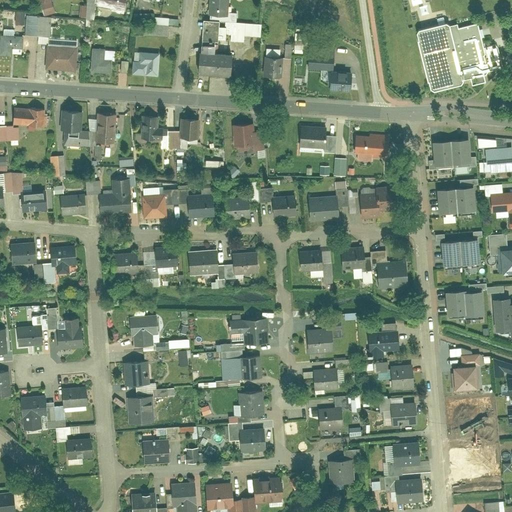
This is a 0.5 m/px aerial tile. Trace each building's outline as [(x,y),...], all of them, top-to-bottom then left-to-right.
[(39,0),(39,2),(41,2),(45,16),(54,13),(51,3),(54,3),(54,0),(39,0)] [(87,0),(85,21),(93,22),(95,0),(87,0)] [(96,0),(96,8),(125,12),(126,0),(96,0)] [(211,0),(210,21),(229,23),(230,0),(211,0)] [(149,14),(134,14),(133,22),(148,22),(149,14)] [(151,17),(150,24),(170,26),(170,18),(151,17)] [(49,45),(47,69),(76,71),(78,41),(52,39),(53,20),(40,19),(38,44),(49,45)] [(204,21),(199,72),(220,74),(235,75),(238,41),(246,42),(247,35),(262,36),(263,26),(204,21)] [(449,22),(415,29),(429,91),(463,84),(462,81),(489,74),(478,23),(457,28),(456,24),(450,25),(449,22)] [(150,24),(149,36),(169,38),(170,26),(150,24)] [(15,29),(4,28),(2,55),(22,56),(23,38),(14,37),(15,29)] [(267,55),(265,77),(282,78),(284,58),(292,58),(294,38),(284,37),(282,57),(267,55)] [(93,49),(91,71),(113,72),(115,51),(93,49)] [(134,51),(133,75),(158,77),(160,53),(134,51)] [(332,91),(349,91),(350,67),(334,67),(335,55),(325,55),(324,72),(332,72),(332,91)] [(122,63),(121,74),(129,75),(130,64),(122,63)] [(45,125),(47,107),(16,105),(15,123),(45,125)] [(83,111),(65,111),(64,143),(90,144),(91,129),(82,129),(83,111)] [(117,114),(99,114),(98,143),(117,144),(117,114)] [(157,140),(158,115),(141,114),(140,139),(157,140)] [(197,139),(198,117),(182,116),(181,129),(168,129),(167,147),(181,148),(182,139),(197,139)] [(262,119),(231,122),(234,145),(252,143),(253,148),(265,147),(262,119)] [(20,125),(0,125),(0,138),(0,140),(20,139),(20,125)] [(327,127),(299,125),(297,152),(335,155),(336,135),(326,134),(327,127)] [(390,135),(354,134),(353,152),(361,153),(358,162),(377,163),(377,157),(388,158),(390,135)] [(496,140),(477,140),(477,149),(496,148),(496,140)] [(468,141),(449,143),(451,168),(475,166),(475,157),(469,158),(468,141)] [(449,143),(432,144),(434,169),(437,169),(451,168),(449,143)] [(511,149),(482,151),(482,161),(485,161),(485,165),(489,164),(489,174),(511,172),(511,159),(511,149)] [(64,153),(51,154),(52,175),(66,174),(64,153)] [(115,196),(101,196),(102,215),(133,213),(131,178),(114,179),(115,196)] [(99,180),(87,182),(88,194),(100,192),(99,180)] [(446,181),(427,183),(427,190),(446,188),(446,181)] [(335,199),(308,201),(310,222),(340,220),(339,205),(348,205),(347,183),(334,183),(335,199)] [(489,194),(501,193),(501,185),(482,186),(483,198),(489,197),(489,194)] [(144,189),(145,216),(167,214),(166,202),(180,201),(179,187),(144,189)] [(202,197),(189,198),(190,215),(218,213),(216,194),(212,195),(211,188),(201,189),(202,197)] [(378,196),(360,197),(361,219),(382,218),(382,210),(399,209),(398,188),(378,189),(378,196)] [(473,189),(436,191),(438,216),(475,213),(473,189)] [(44,190),(23,194),(26,211),(47,207),(44,190)] [(511,192),(501,193),(489,194),(489,197),(490,213),(507,212),(508,229),(511,228),(511,192)] [(83,198),(59,199),(60,215),(84,214),(83,198)] [(294,199),(272,200),(273,217),(295,216),(294,199)] [(249,203),(225,205),(226,218),(249,217),(249,203)] [(488,256),(495,256),(495,248),(505,247),(505,235),(488,236),(488,256)] [(477,242),(440,244),(442,268),(478,266),(477,242)] [(33,244),(12,246),(13,263),(16,262),(34,261),(33,244)] [(175,246),(153,247),(155,267),(176,266),(175,246)] [(511,274),(511,246),(505,247),(495,248),(495,256),(496,276),(511,274)] [(74,248),(52,249),(52,267),(75,266),(74,248)] [(343,267),(364,265),(363,248),(341,249),(343,267)] [(216,250),(189,251),(190,273),(217,272),(216,250)] [(384,265),(384,252),(371,252),(372,268),(375,266),(377,290),(407,289),(406,264),(384,265)] [(257,253),(233,255),(235,274),(259,272),(257,253)] [(325,253),(300,255),(301,272),(309,271),(322,270),(324,283),(333,282),(331,261),(325,261),(325,253)] [(136,254),(113,256),(115,275),(137,273),(136,254)] [(502,287),(486,288),(487,295),(502,294),(502,287)] [(482,293),(445,295),(446,321),(483,319),(482,293)] [(507,301),(491,302),(493,325),(493,335),(509,334),(507,307),(507,301)] [(243,322),(230,323),(230,336),(246,336),(246,342),(266,342),(266,318),(243,318),(243,322)] [(66,320),(67,330),(58,330),(59,347),(84,346),(83,329),(80,329),(79,319),(66,320)] [(159,319),(130,319),(131,333),(136,332),(136,344),(150,344),(150,333),(159,333),(159,319)] [(381,335),(368,335),(369,351),(373,351),(373,358),(382,357),(381,351),(398,350),(397,324),(380,324),(381,335)] [(40,325),(16,327),(18,345),(42,343),(40,325)] [(6,329),(0,330),(0,354),(9,354),(6,329)] [(332,334),(306,335),(306,355),(333,354),(332,334)] [(461,366),(455,366),(456,374),(449,375),(451,393),(481,391),(481,390),(479,365),(484,365),(483,354),(460,355),(461,366)] [(260,358),(221,361),(222,381),(262,378),(260,358)] [(511,364),(492,358),(494,376),(502,376),(504,371),(511,373),(511,364)] [(148,362),(128,363),(130,386),(150,385),(148,362)] [(410,369),(390,371),(392,389),(412,388),(410,369)] [(335,372),(313,373),(314,390),(337,389),(335,372)] [(6,373),(0,373),(0,394),(8,394),(6,373)] [(88,391),(62,393),(63,407),(89,405),(88,391)] [(262,395),(241,396),(241,415),(263,414),(262,395)] [(151,398),(128,400),(131,424),(153,422),(151,398)] [(481,399),(453,401),(455,425),(492,422),(490,400),(481,399)] [(45,400),(20,402),(22,432),(41,430),(40,415),(46,414),(45,400)] [(416,404),(391,405),(393,427),(417,425),(416,404)] [(340,411),(319,412),(320,430),(341,429),(340,411)] [(266,429),(244,431),(244,423),(229,424),(230,441),(245,440),(246,452),(267,451),(266,429)] [(93,439),(66,440),(67,459),(93,459),(93,439)] [(167,442),(143,444),(145,466),(168,464),(167,442)] [(417,445),(393,447),(395,467),(419,464),(417,445)] [(493,447),(457,450),(459,473),(495,470),(493,447)] [(186,449),(186,464),(197,464),(196,449),(186,449)] [(353,461),(329,463),(330,483),(354,481),(353,461)] [(284,477),(253,480),(254,495),(243,496),(244,498),(244,511),(255,511),(255,504),(286,501),(284,477)] [(421,479),(394,481),(395,503),(422,501),(421,479)] [(232,481),(205,483),(206,509),(228,507),(227,511),(244,511),(244,498),(233,499),(232,481)] [(198,511),(197,486),(165,488),(166,505),(178,504),(177,511),(198,511)] [(12,490),(0,491),(0,511),(12,511),(14,511),(12,490)] [(157,511),(155,494),(130,497),(131,511),(157,511)]
